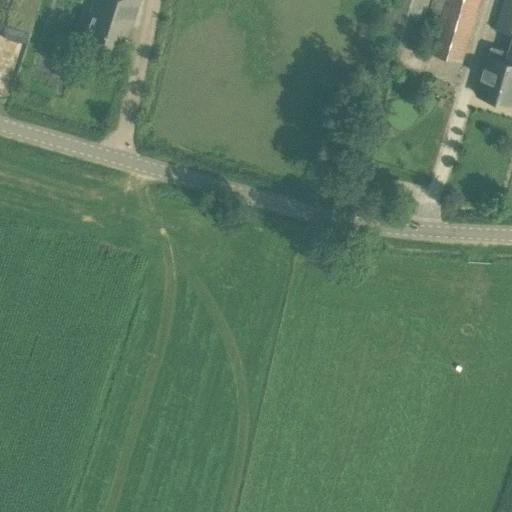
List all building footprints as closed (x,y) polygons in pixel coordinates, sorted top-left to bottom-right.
[(5,0),(5,2),(24,10),(27,0),(5,0)] [(130,27),(138,0),(92,0),(88,15),(92,16),(85,38),(120,48),(127,26),(130,27)] [(428,0),(390,0),(385,19),(379,39),(414,50),(428,0)] [(460,62),(477,0),(432,0),(429,9),(440,13),(429,53),(460,62)] [(488,54),(476,94),(494,99),(511,104),(511,0),(503,0),(495,28),(511,33),(511,34),(506,51),(490,46),(488,54)] [(0,19),(18,23),(21,10),(0,5),(0,19)]
